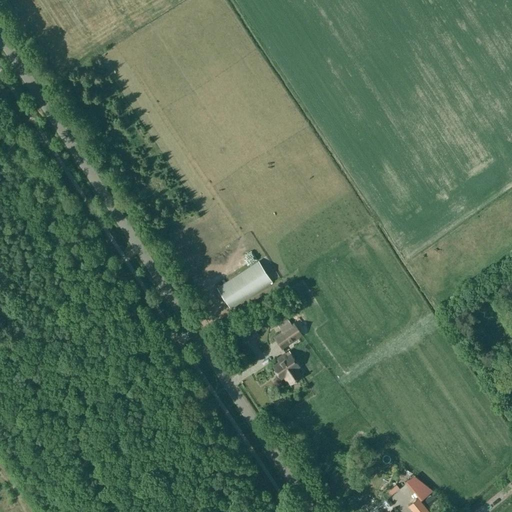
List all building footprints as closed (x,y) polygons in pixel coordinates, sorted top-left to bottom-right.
[(210,270),(218,265),(213,257),(205,261),(210,270)] [(258,261),(217,288),(230,308),(271,281),(258,261)] [(282,348),(301,334),(294,323),(292,325),(283,313),(274,319),(278,325),(278,326),(282,331),(274,337),(282,348)] [(238,332),(239,333),(236,334),(242,343),(245,341),(245,342),(258,334),(251,323),(238,332)] [(288,350),(285,353),(284,352),(276,358),(279,362),(273,366),(281,378),(285,375),(285,376),(284,377),(284,378),(285,380),(287,380),(288,379),(290,384),(301,376),(296,368),(299,366),(298,364),(299,363),(297,360),(295,361),(291,354),(288,350)] [(298,399),(306,422),(317,418),(309,395),(298,399)] [(385,486),(378,491),(387,502),(393,497),(385,486)] [(433,494),(425,499),(428,504),(436,498),(433,494)] [(413,511),(428,511),(418,498),(408,506),(413,511)] [(396,499),(391,504),(397,511),(401,511),(405,508),(396,499)]
